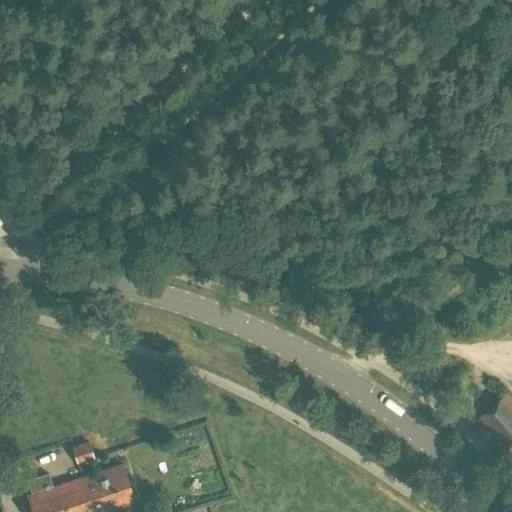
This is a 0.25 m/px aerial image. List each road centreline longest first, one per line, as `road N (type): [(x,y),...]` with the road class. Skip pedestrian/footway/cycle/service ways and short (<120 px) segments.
road 1 (unclassified): [(0,268),(179,300),(288,350),(347,379),(432,443),(504,511)]
road 2 (track): [(321,0),(221,98),(57,237),(54,248)]
road 3 (track): [(376,351),(505,249)]
